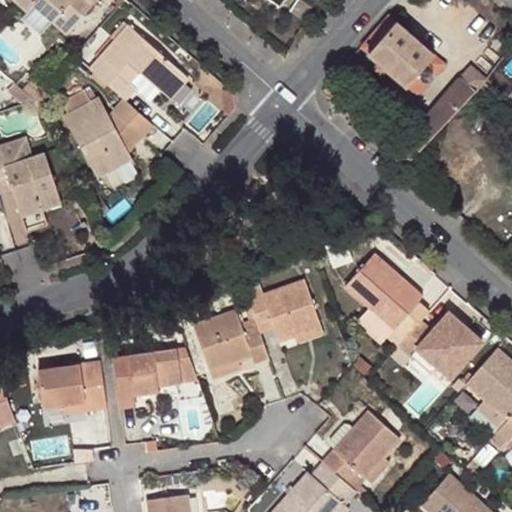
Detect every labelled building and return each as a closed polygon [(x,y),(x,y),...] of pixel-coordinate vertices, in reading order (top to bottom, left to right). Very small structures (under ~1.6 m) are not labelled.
[(22,0),(17,6),(28,16),(34,10),(54,26),(67,38),(102,0),(101,0),(22,0)] [(304,0),(300,0),(293,12),(300,17),(309,3),(304,0)] [(54,26),(34,10),(28,16),(21,24),(41,41),(54,26)] [(389,16),(388,15),(360,47),(368,54),(397,22),(389,16)] [(445,65),(397,22),(368,54),(417,97),(445,65)] [(128,103),(139,91),(132,85),(141,74),(149,81),(172,101),(192,80),(131,28),(92,71),(97,75),(110,87),(126,101),(128,103)] [(476,93),(489,80),(473,64),(460,79),(476,93)] [(141,74),(132,85),(139,91),(149,81),(141,74)] [(93,80),(107,91),(110,87),(97,75),(93,80)] [(404,166),(476,93),(460,79),(391,155),(404,166)] [(42,113),(59,95),(50,87),(36,102),(37,103),(42,113)] [(202,89),(198,93),(210,103),(214,99),(202,89)] [(64,102),(71,116),(93,104),(86,91),(64,102)] [(368,96),(358,95),(343,111),(354,121),(369,105),(368,96)] [(509,133),(511,129),(511,109),(499,98),(486,112),(509,133)] [(103,99),(93,104),(71,116),(67,118),(101,179),(136,161),(134,156),(112,116),(103,99)] [(126,101),(117,111),(148,140),(158,129),(128,103),(126,101)] [(117,111),(112,116),(134,156),(148,140),(117,111)] [(462,136),(428,171),(451,193),(486,157),(462,136)] [(0,189),(13,185),(16,193),(25,219),(65,206),(49,156),(9,168),(3,149),(0,149),(0,189)] [(0,189),(0,197),(16,193),(13,185),(0,189)] [(423,322),(431,313),(420,303),(425,297),(376,254),(347,288),(372,310),(395,330),(407,340),(423,322)] [(296,335),(323,325),(309,281),(266,297),(260,280),(244,285),(256,320),(257,323),(274,317),(278,329),(282,341),(296,335)] [(395,330),(372,310),(362,321),(385,341),(395,330)] [(239,361),(239,362),(253,357),(256,364),(269,360),(261,336),(257,323),(256,320),(241,325),(237,312),(196,327),(212,370),(239,361)] [(400,348),(412,358),(419,349),(439,367),(453,378),(484,343),(451,313),(434,331),(423,322),(407,340),(400,348)] [(257,323),(261,336),(278,329),(274,317),(257,323)] [(326,333),(323,325),(296,335),(300,344),(326,333)] [(439,367),(419,349),(412,358),(432,375),(439,367)] [(129,369),(114,371),(120,408),(136,406),(134,397),(159,394),(159,389),(182,386),(177,351),(128,358),(129,369)] [(177,351),(182,386),(198,384),(187,351),(177,351)] [(511,363),(498,351),(468,385),(485,401),(508,421),(501,428),(491,440),(503,450),(505,447),(510,442),(511,440),(511,363)] [(241,368),(239,362),(239,361),(212,370),(214,378),(241,368)] [(87,403),(88,411),(107,409),(102,363),(39,371),(44,408),(64,406),(87,403)] [(1,379),(0,379),(0,427),(16,421),(1,379)] [(508,421),(485,401),(479,408),(501,428),(508,421)] [(65,414),(88,411),(87,403),(64,406),(65,414)] [(137,415),(136,406),(120,408),(121,418),(137,415)] [(354,491),(365,480),(383,459),(400,441),(370,413),(357,428),(335,452),(324,464),(354,491)] [(331,442),(335,452),(357,428),(346,426),(331,442)] [(389,465),(383,459),(365,480),(371,485),(389,465)] [(354,491),(324,464),(313,476),(310,473),(288,498),(275,511),(340,511),(346,506),(357,493),(356,492),(354,491)] [(288,498),(310,473),(303,468),(297,474),(289,467),(278,479),(287,486),(281,492),(288,498)] [(427,511),(491,511),(450,476),(423,507),(427,511)] [(191,511),(189,497),(146,503),(147,511),(191,511)]
